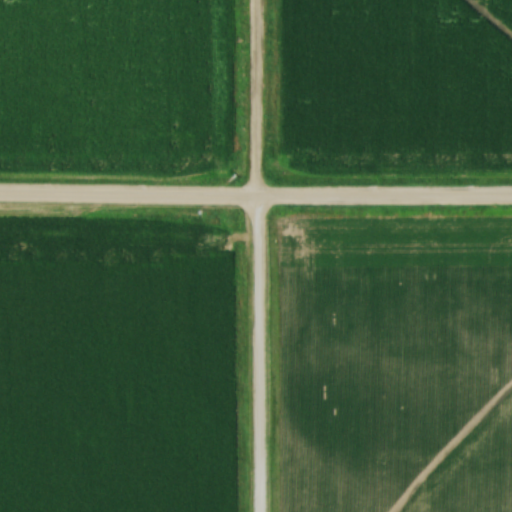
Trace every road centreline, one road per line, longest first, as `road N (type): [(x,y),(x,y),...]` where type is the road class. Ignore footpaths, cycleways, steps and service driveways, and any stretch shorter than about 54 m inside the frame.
road 1 (residential): [(511,198),(0,193)]
road 2 (residential): [(253,511),(251,0)]
